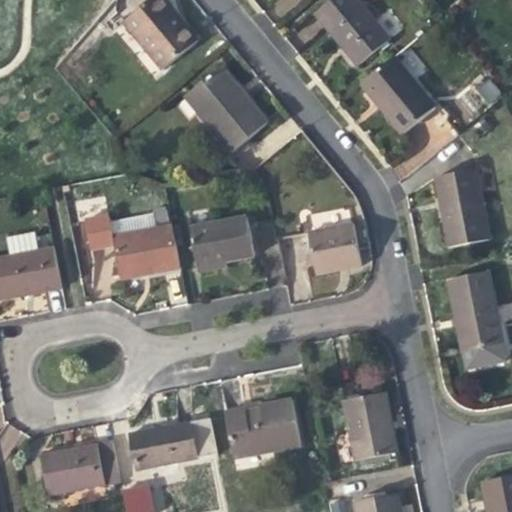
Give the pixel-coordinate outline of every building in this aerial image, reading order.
[(198,43),(178,18),(175,20),(172,17),(169,13),(172,11),(162,0),(150,0),(122,23),(163,72),(198,43)] [(357,0),(333,0),(316,14),(338,40),(359,67),(391,40),(357,0)] [(395,57),(361,85),(382,111),(403,135),(437,108),(395,57)] [(268,124),(248,99),(244,102),(242,99),(238,94),(241,91),(222,67),(184,97),(231,154),(268,124)] [(477,86),(487,104),(501,97),(491,78),(477,86)] [(477,170),(435,178),(442,215),(449,249),(491,241),(477,170)] [(189,230),(196,267),(225,262),(225,263),(234,261),(254,258),(247,219),(189,230)] [(338,272),(361,268),(353,224),(309,233),(317,276),(338,272)] [(180,270),(172,227),(112,238),(121,281),(150,275),(180,270)] [(62,291),(54,248),(0,258),(0,302),(27,298),(62,291)] [(226,270),(225,263),(225,262),(196,267),(198,275),(226,270)] [(490,273),(448,281),(455,320),(462,354),(465,353),(504,345),(490,273)] [(508,362),(504,345),(465,353),(469,370),(508,362)] [(355,463),(397,454),(392,428),(385,394),(344,402),(355,463)] [(291,400),(259,406),(260,410),(254,411),(247,412),(246,409),(225,413),(235,460),(300,448),(291,400)] [(159,430),(130,435),(137,471),(197,459),(190,423),(159,430)] [(120,484),(112,442),(77,449),(41,456),(49,498),(120,484)] [(511,511),(511,476),(482,483),(487,511),(511,511)] [(154,511),(148,482),(120,488),(125,511),(154,511)] [(154,510),(164,509),(161,482),(151,483),(154,510)] [(355,511),(400,511),(397,496),(354,505),(355,511)]
